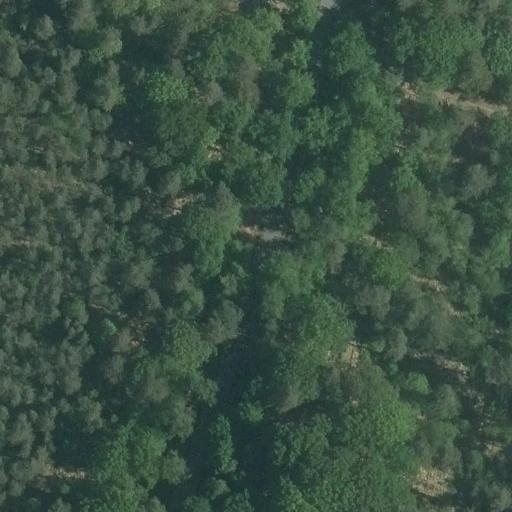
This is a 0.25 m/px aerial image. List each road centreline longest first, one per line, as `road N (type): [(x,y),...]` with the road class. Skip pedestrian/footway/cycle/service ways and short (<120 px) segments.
road 1 (tertiary): [(180,511),(334,0)]
road 2 (track): [(511,116),(399,75),(331,15)]
road 3 (track): [(266,30),(138,0)]
